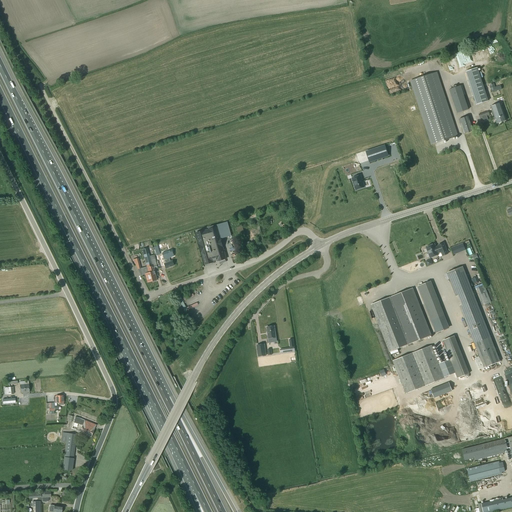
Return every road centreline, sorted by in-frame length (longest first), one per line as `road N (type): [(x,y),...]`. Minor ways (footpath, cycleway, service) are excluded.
road 1 (motorway): [(0,95),(197,492)]
road 2 (motorway): [(165,398),(0,65)]
road 3 (tertiary): [(125,511),(212,342),(280,271),(318,246)]
road 4 (unclassified): [(206,277),(150,297),(41,88),(49,80)]
road 5 (tertiary): [(318,246),(511,182)]
road 6 (unclassified): [(66,294),(0,157)]
road 7 (motorway): [(235,511),(165,398)]
road 8 (motorway): [(224,511),(165,398)]
